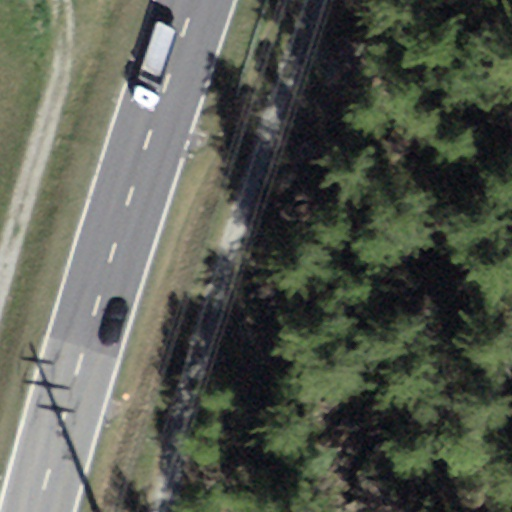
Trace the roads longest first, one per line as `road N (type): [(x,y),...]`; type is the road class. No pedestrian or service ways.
road 1 (track): [(164,511),(262,167),(325,0)]
road 2 (secondary): [(192,0),(35,511)]
road 3 (track): [(0,259),(63,20)]
